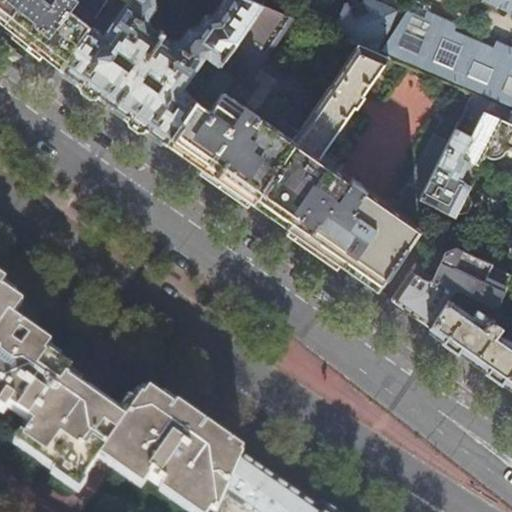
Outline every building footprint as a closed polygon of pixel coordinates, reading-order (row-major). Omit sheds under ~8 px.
[(0,0),(0,20),(40,52),(58,67),(88,24),(88,23),(66,7),(70,0),(0,0)] [(127,0),(133,3),(119,23),(115,21),(105,35),(88,24),(58,67),(114,106),(165,141),(195,97),(178,86),(188,70),(185,68),(198,49),(219,62),(222,57),(259,3),(258,2),(252,0),(223,0),(215,12),(206,14),(199,26),(189,28),(182,38),(172,40),(152,27),(149,16),(156,7),(154,0),(127,0)] [(346,6),(338,25),(332,22),(328,30),(331,31),(330,33),(358,45),(380,54),(405,16),(367,0),(363,0),(359,2),(358,0),(351,0),(352,4),(346,6)] [(431,6),(415,0),(405,16),(380,54),(387,57),(459,88),(475,95),(488,101),(511,110),(511,47),(496,41),(493,48),(455,31),(458,24),(428,12),(431,6)] [(511,0),(494,0),(511,8),(511,0)] [(292,17),(259,3),(222,57),(219,62),(195,97),(165,141),(210,173),(251,202),(293,140),(226,93),(241,71),(249,77),(292,17)] [(387,57),(380,54),(358,45),(293,140),(251,202),(274,218),(334,260),(375,288),(421,224),(422,199),(475,95),(459,88),(395,211),(364,188),(365,186),(352,178),(351,180),(319,157),(354,105),(357,106),(365,94),(363,92),(387,57)] [(488,101),(475,95),(422,199),(456,215),(459,212),(467,211),(472,200),(467,190),(481,165),(461,156),(483,111),(488,101)] [(511,110),(488,101),(483,111),(511,123),(511,110)] [(504,153),(508,148),(511,149),(511,123),(483,111),(461,156),(481,165),(486,156),(492,158),(498,158),(500,156),(504,153)] [(412,272),(454,291),(459,294),(493,309),(508,275),(489,267),(490,264),(446,244),(434,269),(416,262),(412,272)] [(430,324),(454,291),(412,272),(395,295),(404,301),(401,305),(415,314),(430,324)] [(0,284),(0,414),(4,409),(29,425),(19,439),(42,455),(44,453),(66,468),(65,470),(80,480),(103,448),(160,488),(162,485),(188,503),(190,499),(209,511),(217,511),(241,458),(227,448),(182,416),(157,398),(154,403),(141,393),(120,423),(108,415),(61,382),(67,373),(58,367),(13,335),(16,330),(10,326),(3,320),(12,306),(0,297),(0,288),(2,286),(0,284)] [(454,302),(459,294),(454,291),(430,324),(428,326),(484,365),(511,384),(511,339),(508,337),(511,332),(476,309),(472,314),(454,302)] [(317,511),(318,511),(275,481),(241,458),(217,511),(317,511)]
